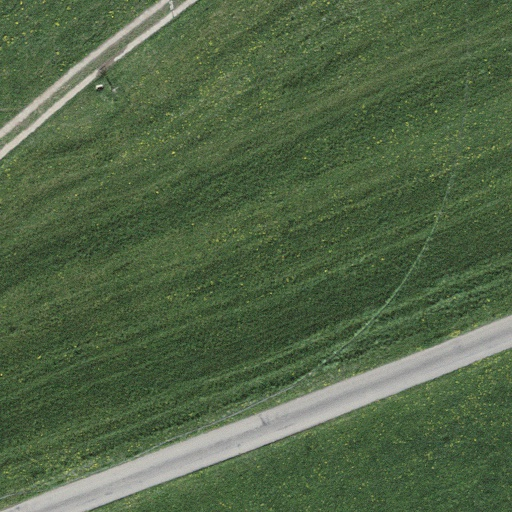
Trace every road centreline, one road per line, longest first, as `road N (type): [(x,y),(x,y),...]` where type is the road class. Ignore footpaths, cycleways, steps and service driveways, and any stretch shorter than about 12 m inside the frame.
road 1 (unclassified): [(47,511),(395,384),(511,332)]
road 2 (track): [(0,136),(182,0)]
